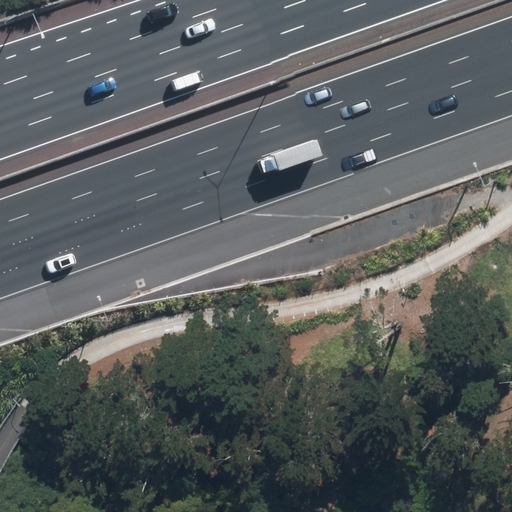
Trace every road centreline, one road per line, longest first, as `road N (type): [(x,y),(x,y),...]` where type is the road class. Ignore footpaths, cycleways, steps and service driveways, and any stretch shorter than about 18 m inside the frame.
road 1 (motorway): [(511,42),(0,225)]
road 2 (motorway): [(0,134),(380,0)]
